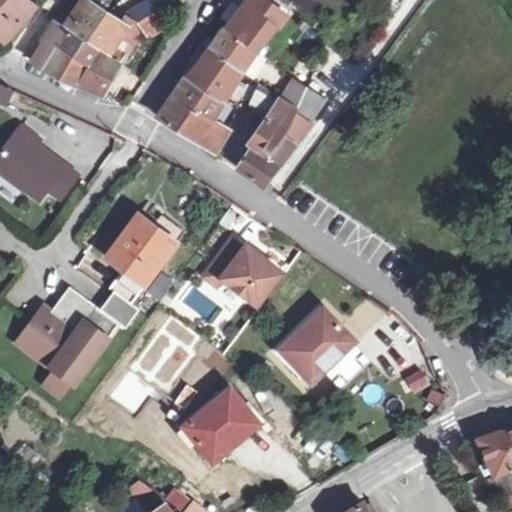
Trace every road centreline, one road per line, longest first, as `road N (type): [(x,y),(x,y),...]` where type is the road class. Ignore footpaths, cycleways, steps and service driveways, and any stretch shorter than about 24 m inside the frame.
road 1 (residential): [(138,123),(394,290),(461,359),(495,409)]
road 2 (secondary): [(495,409),(307,511)]
road 3 (residential): [(0,66),(138,123)]
road 4 (residential): [(138,123),(202,0)]
